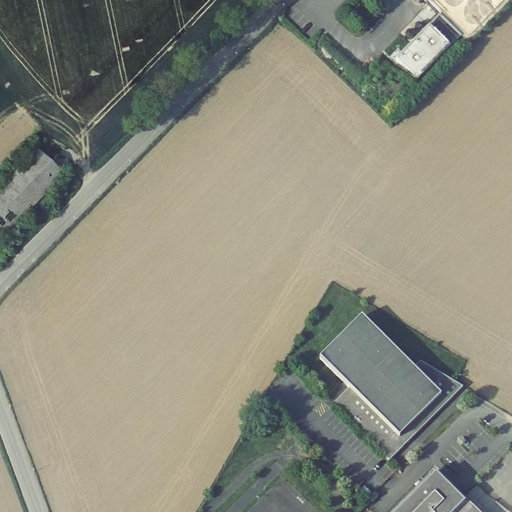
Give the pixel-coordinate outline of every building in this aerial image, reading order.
[(439,12),(395,56),(417,77),(461,33),(439,12)] [(51,139),(0,193),(0,233),(7,240),(78,165),(51,139)] [(332,405),(389,461),(403,447),(400,444),(444,400),(447,403),(463,387),(420,362),(413,369),(361,317),(319,359),(349,388),(332,405)] [(400,444),(403,447),(447,403),(444,400),(400,444)] [(473,511),(438,477),(401,511),(473,511)] [(374,492),(368,498),(372,503),(379,496),(374,492)]
